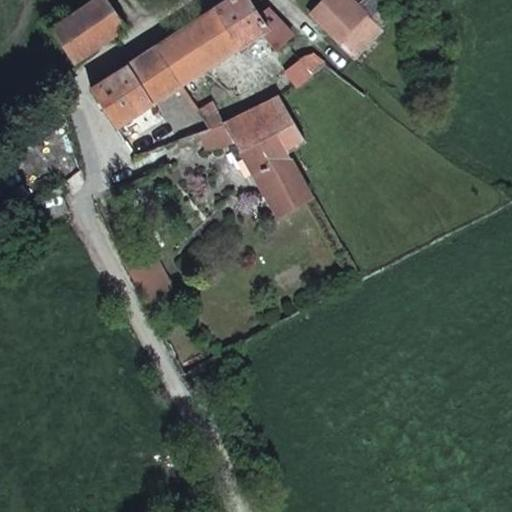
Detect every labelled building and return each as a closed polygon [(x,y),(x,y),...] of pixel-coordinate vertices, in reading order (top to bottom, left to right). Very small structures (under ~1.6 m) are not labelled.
[(81,61),(126,30),(106,0),(100,0),(62,28),(81,61)] [(294,34),(269,8),(260,13),(251,0),(231,0),(158,48),(182,86),(263,34),(277,52),(294,34)] [(367,23),(347,0),(330,0),(313,15),(340,42),(367,23)] [(340,42),(358,58),(381,40),(367,23),(340,42)] [(93,91),(117,129),(182,86),(158,48),(93,91)] [(312,76),(326,64),(312,54),(300,59),(300,58),(298,60),(299,62),(289,70),(301,84),(312,76)] [(234,142),(240,151),(277,133),(288,152),(306,141),(280,97),(240,117),(225,124),(224,124),(225,126),(234,142)] [(199,112),(211,130),(225,126),(224,124),(225,124),(213,104),(199,112)] [(211,130),(199,112),(198,110),(173,127),(181,141),(201,134),(211,130)] [(225,126),(211,130),(201,134),(206,149),(222,148),(234,142),(225,126)] [(288,152),(277,133),(240,151),(266,196),(250,205),(264,225),(277,216),(313,197),(300,175),(288,152)] [(169,165),(143,180),(151,192),(177,177),(169,165)] [(154,201),(141,181),(140,181),(121,191),(132,212),(154,201)] [(155,252),(126,263),(185,376),(203,365),(186,333),(194,330),(156,252),(155,252)]
